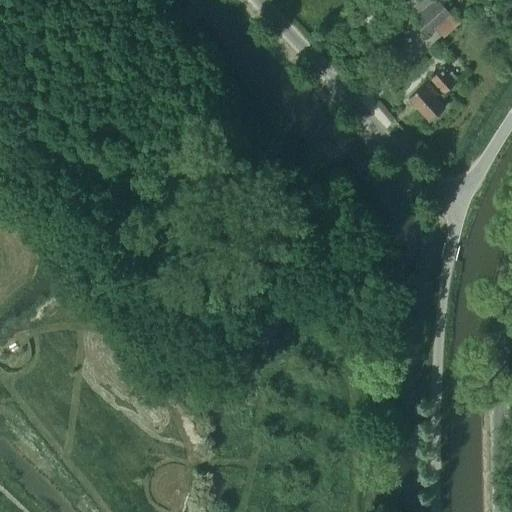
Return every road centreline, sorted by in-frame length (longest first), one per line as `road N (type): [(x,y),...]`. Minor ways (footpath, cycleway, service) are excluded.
road 1 (unclassified): [(436,511),(433,365),(457,201)]
road 2 (unclassified): [(457,201),(260,0)]
road 3 (unclassified): [(497,511),(499,325),(511,271)]
